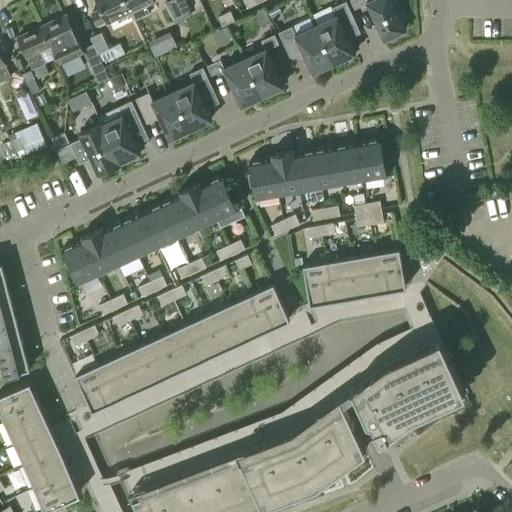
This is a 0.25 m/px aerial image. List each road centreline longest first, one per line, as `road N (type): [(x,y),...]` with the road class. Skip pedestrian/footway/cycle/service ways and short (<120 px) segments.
road 1 (residential): [(17,228),(435,41),(438,0)]
road 2 (residential): [(377,511),(482,466),(511,495)]
